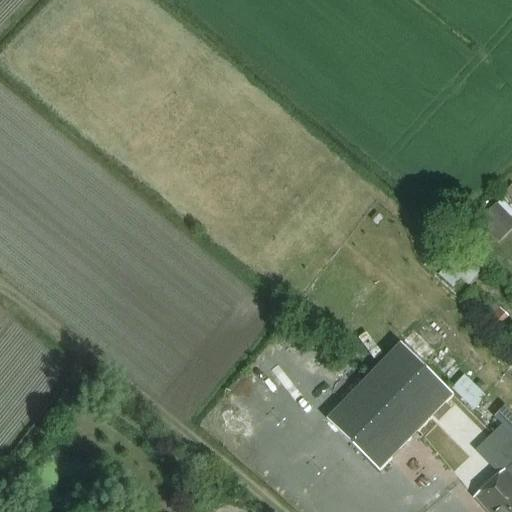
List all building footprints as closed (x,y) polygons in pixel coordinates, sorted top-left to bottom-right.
[(480,223),(500,244),(511,232),(511,219),(498,206),(480,223)] [(458,255),(440,276),(453,289),(461,279),(470,286),(481,274),(458,255)] [(501,327),(509,318),(495,306),(487,315),(501,327)] [(426,357),(440,343),(421,326),(408,341),(426,357)] [(498,360),(506,351),(499,344),(486,332),(477,341),(491,353),(498,360)] [(433,419),(462,449),(470,458),(475,454),(498,478),(474,501),(484,511),(511,511),(511,437),(503,428),(494,437),(403,347),(329,423),(380,473),(433,419)] [(477,407),(490,394),(469,374),(457,387),(477,407)]
